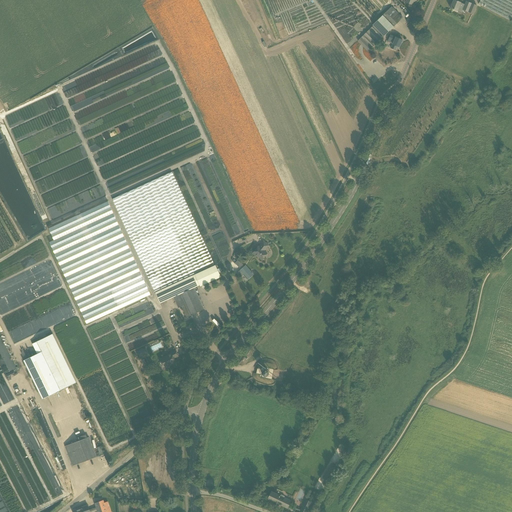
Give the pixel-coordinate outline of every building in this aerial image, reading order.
[(453,0),(450,8),(458,11),(462,13),(463,10),(474,14),(477,6),(466,1),(465,5),(461,3),(454,0),(453,0)] [(510,20),(511,17),(511,0),(480,0),(478,4),(510,20)] [(384,37),(400,21),(389,9),(372,25),(373,26),(358,41),(364,47),(368,51),(372,48),(384,37)] [(402,40),(396,37),(396,38),(390,35),(388,39),(389,39),(387,42),(393,44),(393,45),(391,48),(395,50),(397,46),(399,47),(402,40)] [(66,98),(84,91),(83,88),(86,87),(85,84),(83,80),(62,89),(66,98)] [(112,199),(155,293),(160,303),(173,297),(178,308),(181,307),(186,318),(202,310),(192,288),(200,285),(200,286),(220,277),(219,273),(217,269),(215,265),(173,172),(168,174),(112,199)] [(49,242),(87,324),(151,295),(108,201),(49,228),(54,240),(49,242)] [(256,255),(262,260),(267,253),(264,251),(269,245),(263,241),(259,247),(258,246),(253,254),(255,256),(256,255)] [(238,272),(241,270),(246,275),(251,271),(243,262),(235,269),(238,272)] [(53,334),(32,344),(37,354),(23,360),(42,399),(77,382),(53,334)] [(178,356),(175,350),(167,354),(167,355),(159,358),(164,368),(164,367),(163,366),(165,366),(166,365),(168,364),(169,365),(175,362),(174,358),(178,356)] [(96,457),(89,437),(65,446),(73,466),(96,457)] [(328,482),(336,468),(330,465),(323,477),(323,478),(328,482)] [(58,496),(52,484),(46,487),(52,499),(58,496)] [(287,508),(291,501),(271,492),(268,499),(287,508)] [(306,499),(302,506),(308,509),(311,501),(306,499)] [(95,503),(97,511),(113,511),(112,511),(108,501),(104,503),(103,500),(95,503)]
